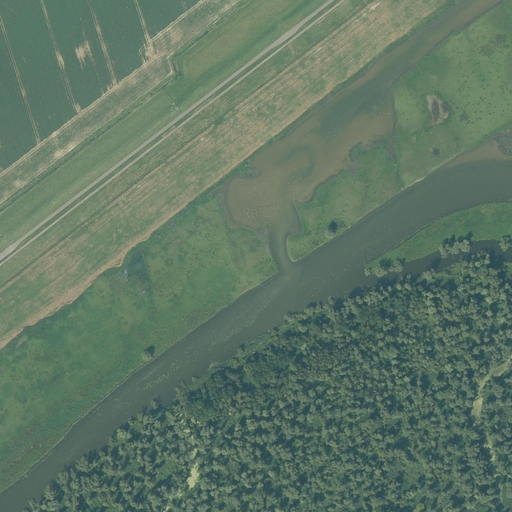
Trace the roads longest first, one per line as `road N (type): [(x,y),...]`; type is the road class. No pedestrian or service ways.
road 1 (unknown): [(0,295),(383,0)]
road 2 (unclassified): [(0,257),(331,0)]
